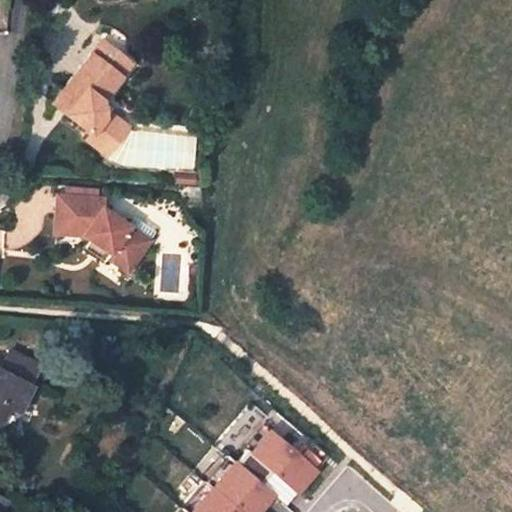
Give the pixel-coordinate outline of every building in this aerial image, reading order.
[(101,39),(91,52),(120,76),(131,62),(101,39)] [(120,76),(91,52),(56,97),(68,107),(64,113),(89,132),(84,138),(104,154),(122,131),(102,115),(101,101),(120,76)] [(56,97),(52,103),(64,113),(68,107),(56,97)] [(98,202),(52,199),(50,237),(88,238),(107,252),(104,256),(126,271),(153,232),(132,217),(126,225),(98,211),(98,202)] [(107,252),(88,238),(82,247),(101,260),(104,256),(107,252)] [(16,410),(27,387),(37,366),(7,352),(0,367),(0,416),(6,405),(16,410)] [(248,450),(193,511),(262,511),(261,511),(274,496),(262,485),(273,473),(297,494),(317,471),(271,432),(252,454),(248,450)]
